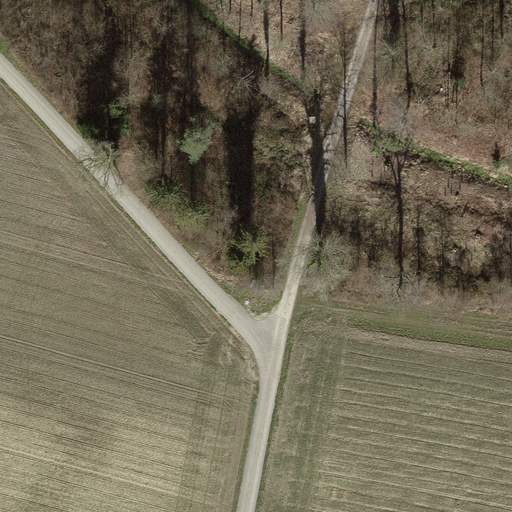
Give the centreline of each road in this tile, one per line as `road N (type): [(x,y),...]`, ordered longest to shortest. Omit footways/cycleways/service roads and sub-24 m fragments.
road 1 (track): [(0,58),(272,345),(244,511)]
road 2 (track): [(272,345),(373,0)]
